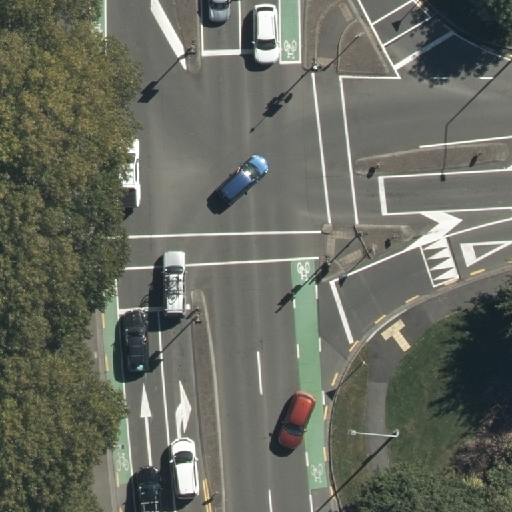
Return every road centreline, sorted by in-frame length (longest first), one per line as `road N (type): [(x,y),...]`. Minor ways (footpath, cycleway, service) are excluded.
road 1 (unclassified): [(511,245),(445,262),(338,319),(214,467)]
road 2 (unclassified): [(198,155),(511,148)]
road 3 (primary): [(214,467),(198,155)]
road 4 (primary): [(388,0),(423,49),(511,102)]
road 5 (primary): [(198,155),(195,0)]
